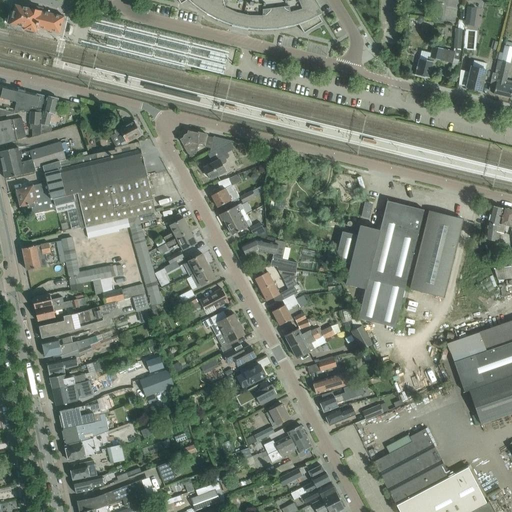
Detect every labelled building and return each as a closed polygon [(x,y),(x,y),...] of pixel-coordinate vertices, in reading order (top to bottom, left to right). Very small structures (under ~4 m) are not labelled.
[(177,0),(181,4),(187,0),(190,0),(193,2),(197,5),(200,8),(203,10),(207,12),(211,15),(215,17),(219,19),(222,20),(226,22),(232,24),(236,25),(239,26),(243,27),(246,27),(249,28),(253,28),(260,29),(266,29),(269,29),(273,28),(279,28),(282,27),(286,26),(291,25),(295,24),(298,23),(304,33),(322,22),(318,15),(320,13),(321,15),(322,14),(313,0),(177,0)] [(13,12),(10,11),(7,23),(6,24),(8,24),(9,24),(10,25),(24,28),(23,30),(25,30),(26,33),(32,34),(34,32),(36,33),(37,29),(53,33),(59,35),(64,17),(43,12),(27,8),(15,5),(13,12)] [(467,10),(466,18),(472,19),(474,19),(475,9),(467,8),(467,10)] [(454,49),(461,50),(462,30),(455,29),(454,49)] [(492,73),(488,90),(494,92),(493,94),(511,98),(511,92),(511,81),(506,80),(510,64),(509,63),(511,51),(511,47),(505,46),(501,61),(497,61),(495,70),(499,71),(498,74),(492,73)] [(419,59),(417,67),(416,67),(416,69),(417,69),(415,75),(429,78),(434,59),(452,64),(455,52),(433,47),(430,58),(428,58),(427,61),(419,59)] [(470,74),(466,88),(481,91),(486,71),(485,70),(486,64),(474,61),(472,67),(471,67),(470,74)] [(0,97),(17,102),(14,111),(36,107),(43,108),(45,97),(8,87),(0,85),(0,97)] [(47,96),(40,125),(40,133),(51,130),(52,127),(49,126),(52,114),(54,115),(58,99),(47,96)] [(41,111),(31,110),(30,128),(32,128),(32,136),(40,133),(40,125),(41,111)] [(22,117),(0,122),(0,144),(26,139),(22,117)] [(123,134),(126,142),(140,134),(139,132),(141,131),(135,121),(127,126),(126,125),(114,132),(117,137),(123,134)] [(204,147),(211,149),(213,138),(207,136),(207,135),(198,133),(198,134),(188,132),(188,134),(184,136),(183,138),(181,140),(184,146),(184,147),(189,157),(196,154),(198,145),(199,145),(199,144),(205,145),(204,147)] [(213,138),(211,149),(210,151),(211,153),(219,148),(223,156),(210,162),(211,164),(204,167),(210,180),(225,172),(222,165),(226,163),(226,161),(225,159),(229,157),(227,153),(234,149),(230,141),(213,137),(213,138)] [(78,193),(147,176),(139,142),(112,148),(113,151),(97,154),(69,161),(69,164),(60,166),(61,170),(59,171),(65,196),(78,193)] [(35,169),(43,166),(59,162),(63,161),(59,146),(31,154),(30,151),(19,153),(18,148),(0,151),(0,158),(5,179),(36,171),(35,169)] [(86,228),(78,193),(65,196),(59,171),(61,170),(60,166),(59,162),(43,166),(47,182),(16,189),(20,207),(28,205),(29,208),(31,207),(33,214),(56,209),(57,212),(69,210),(73,228),(81,227),(81,229),(86,228)] [(122,219),(128,218),(138,216),(155,212),(147,176),(78,193),(86,228),(91,226),(96,225),(101,224),(106,223),(111,222),(116,221),(122,219)] [(211,196),(217,208),(231,201),(231,202),(239,198),(235,190),(233,191),(230,186),(240,183),(238,176),(230,179),(229,178),(217,183),(220,188),(214,192),(215,194),(211,196)] [(255,196),(252,191),(240,198),(242,203),(255,196)] [(365,289),(358,318),(394,327),(424,210),(387,201),(380,230),(360,226),(359,230),(343,227),(340,241),(335,261),(350,265),(345,284),(365,289)] [(224,220),(226,225),(246,214),(240,204),(219,215),(223,221),(224,220)] [(499,226),(503,209),(491,206),(490,210),(489,215),(487,224),(485,239),(498,242),(499,236),(495,235),(496,232),(497,226),(499,226)] [(497,226),(496,232),(500,233),(503,234),(505,228),(505,225),(511,227),(511,226),(511,210),(503,209),(499,226),(497,226)] [(429,211),(427,221),(410,289),(444,297),(463,220),(429,211)] [(128,218),(130,226),(140,223),(140,224),(142,223),(157,219),(155,212),(138,216),(128,218)] [(246,214),(226,225),(232,235),(252,225),(246,214)] [(163,238),(166,244),(190,231),(184,218),(169,226),(173,233),(163,238)] [(142,223),(144,229),(158,226),(157,219),(142,223)] [(130,227),(131,233),(142,230),(144,229),(142,223),(140,224),(140,223),(130,226),(130,227)] [(260,223),(250,228),(253,234),(261,237),(266,238),(266,227),(263,227),(260,223)] [(131,233),(133,238),(143,235),(142,230),(131,233)] [(190,231),(166,244),(170,250),(179,245),(182,251),(197,243),(190,231)] [(133,238),(134,243),(145,240),(143,235),(133,238)] [(270,266),(278,267),(296,270),(295,270),(296,270),(297,263),(281,259),(285,242),(275,240),(274,244),(256,239),(241,246),(242,248),(241,249),(243,252),(244,252),(246,256),(253,253),(254,254),(257,252),(258,251),(260,250),(260,251),(273,254),(272,258),(272,257),(270,266)] [(134,243),(136,248),(146,246),(145,240),(134,243)] [(22,249),(27,270),(47,266),(44,254),(51,253),(49,243),(22,249)] [(136,248),(137,254),(148,251),(146,246),(136,248)] [(498,246),(489,250),(487,251),(489,256),(501,252),(498,246)] [(137,254),(139,259),(149,256),(148,251),(137,254)] [(168,259),(171,265),(176,262),(183,258),(180,252),(168,259)] [(188,262),(194,274),(209,266),(202,254),(188,262)] [(139,259),(140,264),(150,261),(149,256),(139,259)] [(140,264),(142,270),(152,267),(150,261),(140,264)] [(511,275),(510,261),(500,262),(493,264),(495,280),(511,277),(511,275)] [(176,262),(171,265),(164,269),(167,274),(179,268),(176,262)] [(109,267),(111,277),(117,276),(115,267),(115,265),(109,267)] [(115,267),(117,276),(124,274),(122,265),(115,267)] [(194,274),(191,276),(197,288),(215,278),(209,266),(194,274)] [(142,270),(143,275),(153,272),(152,267),(142,270)] [(278,267),(277,268),(280,273),(295,276),(295,270),(296,270),(278,267)] [(143,275),(144,280),(155,277),(153,272),(143,275)] [(264,274),(255,279),(261,290),(266,301),(273,298),(276,304),(281,302),(282,301),(293,295),(298,293),(296,290),(294,287),(288,290),(279,295),(273,284),(267,272),(264,274)] [(68,275),(71,285),(81,283),(79,273),(68,275)] [(99,279),(101,287),(113,284),(111,277),(106,278),(101,279),(99,279)] [(144,280),(146,285),(156,283),(155,277),(144,280)] [(84,290),(82,283),(81,283),(71,285),(72,292),(84,290)] [(146,285),(147,291),(158,288),(156,283),(146,285)] [(101,287),(102,294),(114,291),(113,284),(101,287)] [(147,291),(149,296),(159,293),(158,288),(147,291)] [(179,297),(182,303),(189,317),(212,305),(214,309),(228,302),(222,289),(197,302),(192,290),(179,297)] [(114,291),(102,294),(105,305),(124,301),(122,291),(121,290),(114,291)] [(159,293),(149,296),(152,306),(162,303),(159,293)] [(34,304),(35,310),(63,303),(61,298),(51,300),(49,294),(32,298),(33,299),(32,300),(32,303),(34,304)] [(132,299),(134,305),(136,312),(149,308),(145,295),(132,299)] [(281,307),(272,312),(279,325),(288,321),(292,319),(288,311),(291,309),(298,305),(299,307),(306,304),(302,296),(295,299),(293,295),(282,301),(285,305),(281,307)] [(63,303),(35,310),(38,321),(54,317),(53,311),(72,307),(73,309),(78,307),(77,300),(63,303)] [(107,312),(105,305),(88,310),(73,313),(63,316),(64,320),(39,326),(42,338),(51,336),(58,334),(80,328),(80,327),(102,321),(100,314),(107,312)] [(352,307),(342,310),(344,319),(350,317),(355,316),(352,307)] [(216,323),(222,334),(239,325),(233,314),(224,319),(221,313),(223,312),(223,311),(205,321),(209,327),(216,323)] [(306,318),(303,313),(294,318),(296,323),(306,318)] [(297,324),(300,329),(310,325),(308,319),(301,321),(297,324)] [(511,320),(478,332),(485,351),(511,341),(511,320)] [(220,348),(224,354),(239,346),(235,340),(244,335),(239,325),(222,334),(227,344),(220,348)] [(362,326),(354,331),(353,331),(357,340),(361,347),(362,349),(372,344),(362,326)] [(321,332),(323,336),(325,340),(335,334),(331,327),(321,332)] [(290,346),(291,348),(304,341),(318,333),(316,329),(311,332),(310,331),(301,336),(298,329),(285,336),(288,341),(286,342),(286,343),(288,346),(289,347),(290,346)] [(304,341),(291,348),(290,349),(290,350),(291,353),(293,354),(294,353),(297,358),(305,354),(310,352),(309,351),(314,348),(311,343),(316,341),(315,340),(323,336),(321,332),(318,333),(304,341)] [(511,341),(485,351),(478,332),(447,343),(464,392),(468,391),(480,424),(511,413),(511,341)] [(91,338),(84,340),(86,346),(93,343),(91,338)] [(154,339),(146,342),(150,351),(158,348),(154,339)] [(43,346),(42,347),(43,350),(44,351),(45,357),(52,355),(53,358),(61,356),(62,356),(62,355),(80,348),(79,345),(78,342),(72,343),(66,345),(62,346),(63,350),(60,351),(59,346),(58,340),(52,342),(42,344),(43,346)] [(357,340),(351,343),(354,350),(361,347),(357,340)] [(56,362),(47,364),(49,376),(59,374),(65,373),(65,369),(64,368),(73,366),(72,359),(76,358),(80,357),(80,356),(101,347),(99,341),(98,341),(93,343),(86,346),(80,348),(62,355),(62,356),(61,356),(62,358),(62,360),(56,362)] [(239,346),(224,354),(228,364),(235,360),(237,366),(255,357),(250,346),(241,350),(239,346)] [(318,362),(321,370),(336,365),(333,358),(318,362)] [(179,362),(173,364),(177,372),(182,369),(182,367),(180,363),(179,362)] [(254,363),(245,367),(239,370),(241,375),(237,377),(243,388),(265,376),(260,365),(255,368),(252,364),(254,363)] [(173,386),(168,370),(139,380),(145,397),(146,397),(153,394),(173,386)] [(50,378),(52,389),(74,384),(96,376),(95,371),(83,374),(66,378),(65,374),(50,378)] [(74,384),(52,389),(56,406),(76,401),(77,399),(80,398),(80,399),(123,385),(118,371),(97,378),(96,376),(74,384)] [(312,383),(316,394),(333,389),(348,384),(345,373),(330,378),(330,377),(312,383)] [(235,397),(241,406),(249,402),(249,401),(256,397),(260,405),(277,396),(271,384),(266,387),(263,382),(264,382),(264,381),(230,399),(231,399),(235,397)] [(319,402),(320,405),(321,406),(321,408),(321,410),(323,410),(324,412),(338,406),(337,403),(347,399),(364,394),(361,383),(342,388),(344,393),(334,397),(323,401),(319,402)] [(153,394),(146,397),(149,403),(156,401),(153,394)] [(61,429),(100,421),(98,414),(100,413),(98,403),(91,405),(92,413),(87,414),(85,406),(57,412),(58,412),(62,429),(61,429)] [(282,404),(273,409),(266,413),(273,427),(289,418),(282,404)] [(363,412),(366,420),(382,413),(379,405),(363,412)] [(338,410),(334,412),(325,415),(326,417),(325,419),(326,421),(328,421),(329,426),(355,415),(352,407),(339,412),(338,410)] [(79,441),(80,443),(81,443),(81,442),(92,438),(92,437),(101,434),(102,434),(102,433),(109,431),(105,414),(99,415),(100,421),(61,429),(65,444),(79,441)] [(275,444),(278,450),(306,436),(301,426),(287,433),(289,436),(275,444)] [(254,436),(257,441),(274,433),(271,427),(254,436)] [(494,511),(489,501),(486,503),(468,467),(458,472),(450,477),(425,429),(409,437),(412,442),(399,448),(390,454),(373,462),(399,511),(494,511)] [(254,436),(248,439),(251,445),(257,441),(254,436)] [(306,436),(278,450),(278,451),(268,455),(272,462),(281,457),(282,457),(296,450),(298,453),(300,457),(305,455),(303,450),(311,446),(306,436)] [(81,443),(80,443),(65,446),(66,448),(65,448),(66,453),(67,453),(69,461),(97,455),(93,439),(92,439),(92,438),(81,442),(81,443)] [(120,444),(106,447),(108,455),(122,452),(120,444)] [(182,450),(185,456),(194,453),(192,446),(182,450)] [(239,462),(252,457),(249,448),(236,453),(239,462)] [(122,452),(108,455),(110,463),(124,460),(122,452)] [(80,466),(70,468),(71,473),(70,475),(71,478),(73,480),(73,481),(83,479),(89,477),(96,476),(95,468),(93,461),(90,462),(80,464),(80,466)] [(157,466),(163,482),(175,478),(169,462),(157,466)] [(296,491),(299,498),(330,482),(325,472),(324,472),(321,465),(308,472),(312,479),(311,479),(313,482),(296,491)] [(297,468),(278,477),(282,485),(301,476),(297,468)] [(83,480),(73,482),(76,493),(85,491),(92,490),(91,487),(104,484),(103,483),(102,478),(106,478),(105,475),(102,476),(83,480)] [(87,499),(77,501),(79,511),(81,511),(98,509),(103,507),(122,499),(145,491),(141,480),(133,483),(126,486),(95,498),(91,498),(91,497),(87,498),(87,499)] [(320,495),(321,498),(335,491),(330,482),(299,498),(303,504),(320,495)] [(215,489),(191,497),(196,510),(219,501),(215,489)] [(145,491),(122,499),(125,506),(147,497),(147,496),(147,495),(146,494),(146,493),(146,492),(145,491)] [(335,491),(321,498),(312,504),(316,511),(325,511),(328,511),(336,511),(344,508),(335,491)] [(180,496),(140,509),(141,511),(147,511),(173,503),(182,500),(180,496)] [(294,503),(286,507),(282,509),(283,511),(295,511),(298,511),(294,503)]
